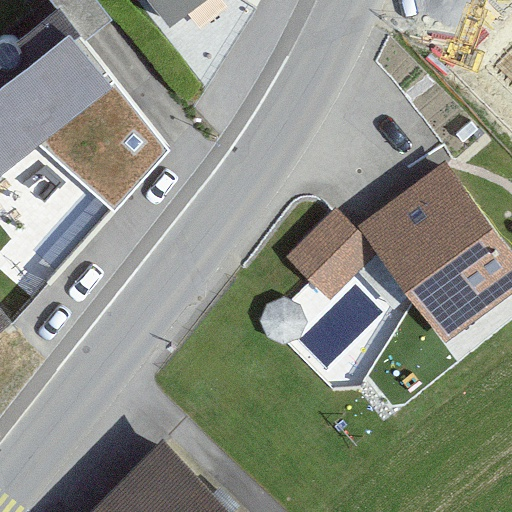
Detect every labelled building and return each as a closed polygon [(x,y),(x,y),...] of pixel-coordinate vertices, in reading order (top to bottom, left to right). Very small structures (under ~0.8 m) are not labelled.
[(158,0),(172,17),(193,0),(158,0)] [(71,25),(0,79),(0,173),(2,176),(119,88),(71,25)] [(511,78),(511,47),(497,63),(511,78)] [(511,256),(448,170),(366,230),(385,255),(448,340),(511,293),(511,256)] [(337,206),(292,251),(340,300),(385,255),(366,230),(337,206)] [(0,293),(0,332),(19,316),(0,293)] [(244,511),(166,433),(86,511),(244,511)]
